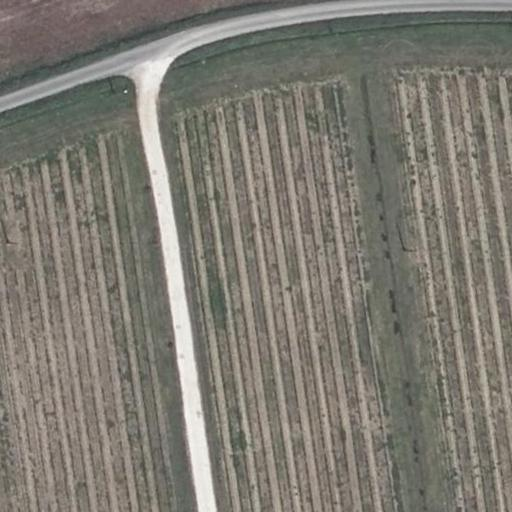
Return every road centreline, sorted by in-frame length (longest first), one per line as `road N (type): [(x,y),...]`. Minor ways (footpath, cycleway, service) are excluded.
road 1 (unclassified): [(0,108),(276,18),(382,4),(511,2)]
road 2 (track): [(158,54),(153,100),(214,511)]
